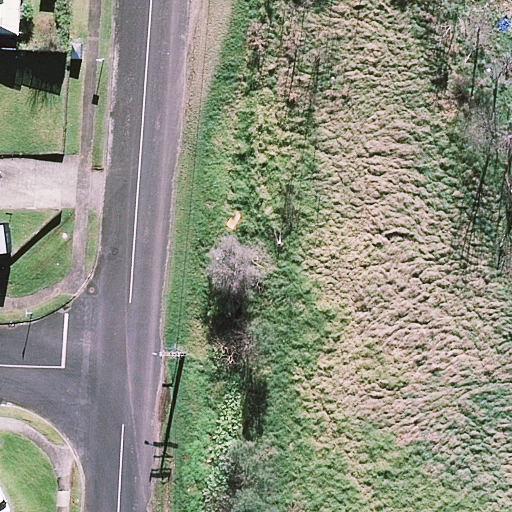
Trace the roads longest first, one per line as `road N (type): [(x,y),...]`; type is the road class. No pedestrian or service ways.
road 1 (residential): [(122,370),(149,0)]
road 2 (residential): [(116,511),(122,370)]
road 3 (residential): [(122,370),(0,366)]
